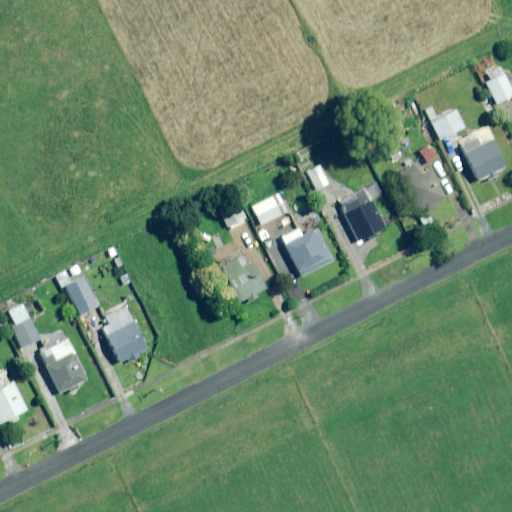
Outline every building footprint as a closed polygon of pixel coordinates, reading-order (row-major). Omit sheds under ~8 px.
[(511,96),(511,94),(498,68),(481,77),(495,105),(511,96)] [(464,128),(455,111),(440,119),(432,105),(422,110),(438,141),(464,128)] [(490,149),(482,130),(457,141),(475,183),(485,178),(486,181),(496,177),(485,151),(490,149)] [(385,147),(390,160),(394,159),(395,161),(402,158),(395,143),(385,147)] [(307,161),(299,166),(303,174),(306,173),(316,191),(328,184),(318,166),(312,170),(307,161)] [(425,207),(427,212),(437,208),(434,203),(441,200),(430,172),(418,177),(415,169),(400,175),(415,211),(425,207)] [(285,213),(276,195),(250,208),(259,225),(285,213)] [(365,238),(370,248),(380,244),(375,233),(384,229),(370,200),(342,213),(355,242),(365,238)] [(246,218),(239,204),(219,214),(226,228),(246,218)] [(331,261),(315,229),(300,237),(296,229),(279,238),(299,278),(331,261)] [(220,268),(236,303),(245,299),(247,303),(257,298),(255,295),(263,291),(250,263),(243,266),(240,259),(220,268)] [(65,269),(53,275),(61,292),(65,290),(78,316),(96,306),(82,278),(71,283),(65,269)] [(122,325),(117,315),(107,320),(108,323),(99,327),(116,364),(125,360),(126,364),(137,359),(135,355),(143,351),(136,335),(141,332),(135,319),(122,325)] [(38,340),(26,317),(9,326),(20,349),(38,340)] [(39,353),(44,364),(42,366),(56,396),(59,395),(66,392),(68,395),(78,390),(76,387),(86,383),(66,340),(39,353)] [(0,388),(0,387),(0,422),(24,411),(11,383),(0,388)]
